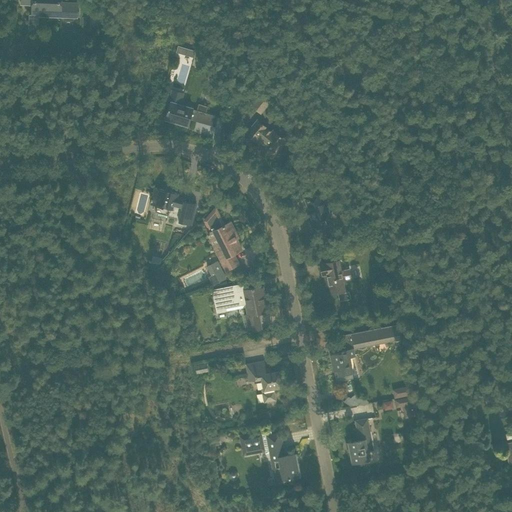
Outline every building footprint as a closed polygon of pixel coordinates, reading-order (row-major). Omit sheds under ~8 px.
[(77,18),(77,3),(62,3),(61,0),(22,0),(22,4),(23,4),(23,2),(32,2),(32,15),(29,15),(28,31),(34,31),(34,29),(38,29),(39,16),(77,18)] [(177,46),(176,52),(185,55),(186,48),(177,46)] [(168,110),(166,120),(175,122),(175,120),(184,122),(184,124),(188,125),(190,115),(192,109),(180,105),(183,94),(172,90),(168,101),(171,102),(168,110)] [(260,94),(251,105),(261,114),(270,102),(260,94)] [(204,119),(208,106),(199,104),(195,116),(204,119)] [(259,147),(272,158),(286,141),(273,131),(271,133),(266,128),(257,120),(246,134),(255,141),(256,141),(261,145),(259,147)] [(175,201),(177,193),(172,192),(173,187),(168,185),(167,191),(155,188),(150,204),(157,206),(156,213),(158,213),(157,216),(168,218),(168,217),(176,219),(175,223),(186,226),(187,223),(188,223),(192,224),(196,206),(175,201)] [(309,216),(314,230),(326,226),(323,219),(330,217),(322,194),(306,200),(311,215),(309,216)] [(226,270),(239,264),(233,254),(242,250),(234,234),(236,233),(230,222),(208,233),(226,270)] [(341,270),(339,261),(320,264),(322,275),(327,274),(328,278),(324,278),(326,286),(329,286),(331,294),(345,291),(343,281),(352,279),(349,269),(341,270)] [(213,286),(226,279),(220,268),(207,274),(213,286)] [(245,315),(248,331),(261,329),(258,313),(266,312),(263,296),(264,296),(262,286),(237,291),(235,285),(212,289),(217,313),(242,308),(244,305),(246,304),(248,315),(245,315)] [(345,350),(341,351),(341,353),(331,355),(334,370),(338,369),(340,381),(353,378),(349,357),(354,355),(353,349),(400,339),(398,324),(342,335),(345,350)] [(250,364),(245,365),(248,381),(254,380),(254,383),(262,382),(264,389),(261,390),(264,402),(263,402),(275,400),(276,401),(274,388),(282,386),(279,371),(266,373),(264,361),(254,363),(250,364)] [(391,389),(393,398),(406,394),(403,385),(391,389)] [(395,399),(396,407),(402,406),(405,418),(416,416),(412,396),(395,399)] [(392,400),(383,402),(384,410),(394,408),(392,400)] [(348,442),(352,463),(369,459),(367,451),(373,449),(367,418),(355,421),(359,440),(348,442)] [(270,450),(276,484),(291,482),(291,478),(299,476),(294,454),(284,456),(279,433),(271,435),(271,431),(240,436),(243,455),(270,450)]
